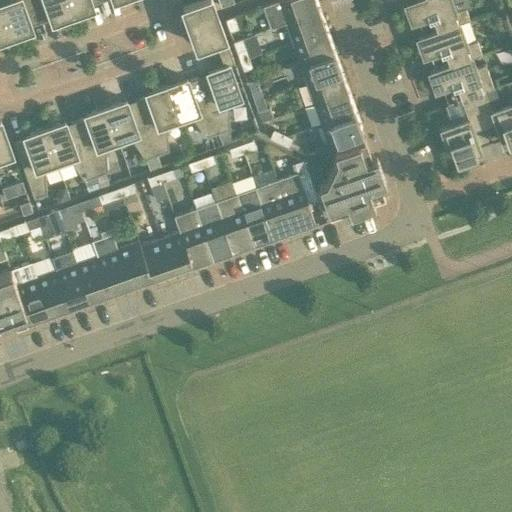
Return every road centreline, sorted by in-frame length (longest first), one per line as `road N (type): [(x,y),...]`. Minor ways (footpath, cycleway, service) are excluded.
road 1 (tertiary): [(0,378),(405,232),(408,201)]
road 2 (residential): [(0,91),(19,104),(176,50),(162,10),(7,66)]
road 3 (tertiary): [(408,201),(337,0)]
